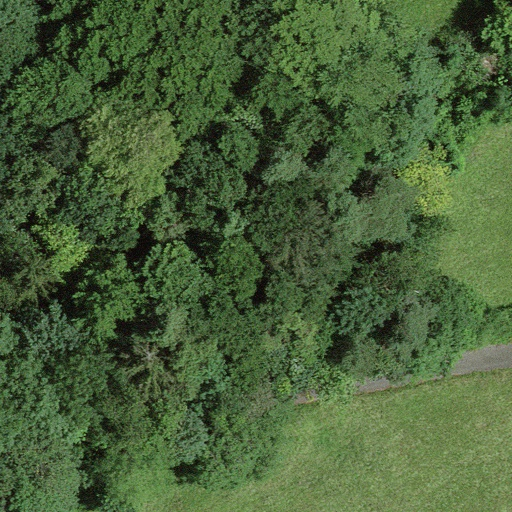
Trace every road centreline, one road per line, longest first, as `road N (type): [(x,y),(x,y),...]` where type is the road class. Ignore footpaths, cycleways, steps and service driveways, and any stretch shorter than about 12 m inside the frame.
road 1 (track): [(0,444),(511,357)]
road 2 (track): [(0,87),(103,0)]
